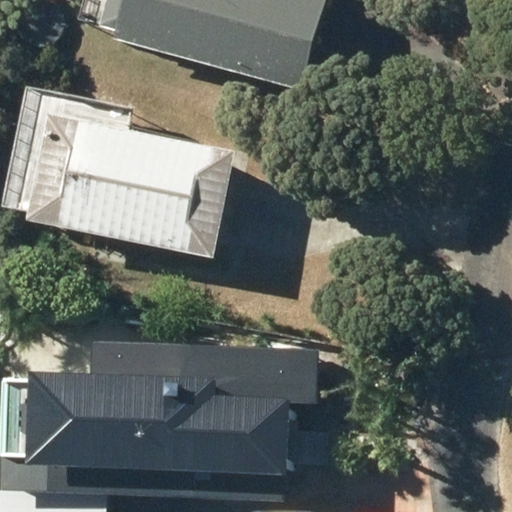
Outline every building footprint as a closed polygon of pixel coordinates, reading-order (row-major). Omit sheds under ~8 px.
[(104,0),(101,10),(120,15),(117,27),(303,78),(324,0),(104,0)] [(25,205),(212,245),(235,137),(49,97),(25,205)] [(0,231),(0,259),(17,262),(22,235),(0,231)] [(45,467),(273,478),(274,460),(297,461),(300,409),(278,408),(279,386),(312,388),(315,340),(105,329),(103,359),(50,357),(45,467)] [(22,511),(101,511),(101,476),(22,476),(22,511)]
